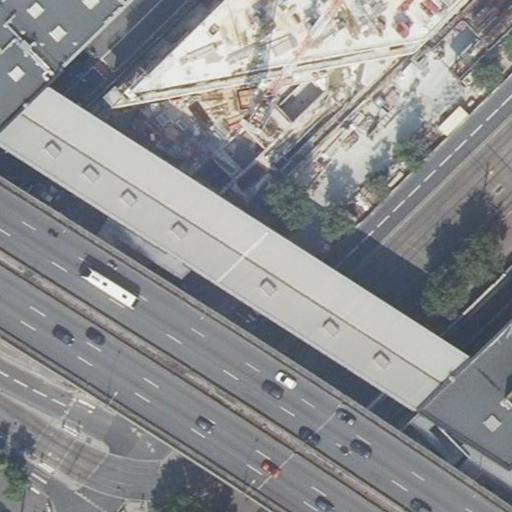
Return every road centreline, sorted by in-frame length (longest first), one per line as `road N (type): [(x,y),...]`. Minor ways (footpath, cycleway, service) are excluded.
road 1 (unknown): [(511,29),(116,415)]
road 2 (trunk): [(453,511),(0,226)]
road 3 (primary): [(511,87),(143,452)]
road 4 (trunk): [(0,314),(310,511)]
road 5 (tertiary): [(143,452),(0,363)]
